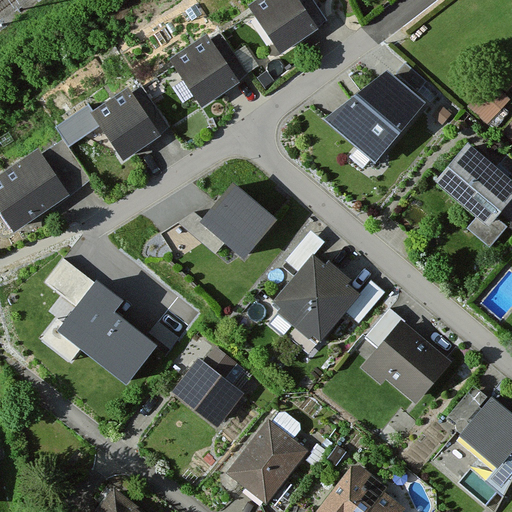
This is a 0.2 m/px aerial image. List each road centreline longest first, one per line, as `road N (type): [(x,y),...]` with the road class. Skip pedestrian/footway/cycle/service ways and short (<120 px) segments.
road 1 (residential): [(511,363),(244,135)]
road 2 (residential): [(244,135),(419,0)]
road 3 (residential): [(89,225),(244,135)]
road 4 (residential): [(199,511),(58,401)]
